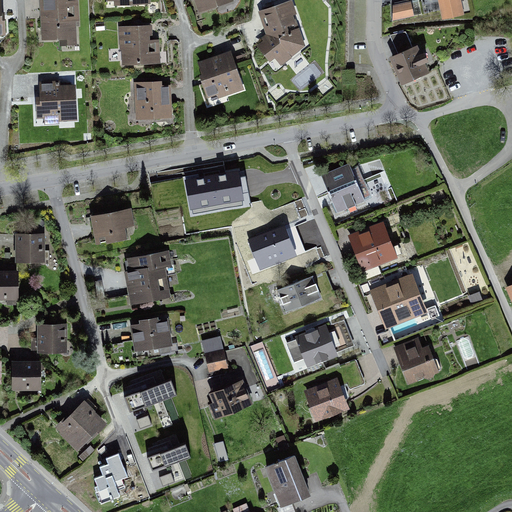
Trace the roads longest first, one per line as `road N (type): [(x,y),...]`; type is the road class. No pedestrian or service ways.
road 1 (residential): [(53,179),(103,377),(0,430)]
road 2 (residential): [(288,136),(383,367)]
road 3 (unclassified): [(511,321),(455,190),(407,112)]
road 4 (residential): [(193,155),(177,0)]
road 5 (residential): [(0,144),(5,69),(20,54),(20,0)]
road 6 (residential): [(53,179),(193,155)]
road 7 (residential): [(288,136),(407,112)]
road 8 (residential): [(407,112),(374,44),(374,0)]
